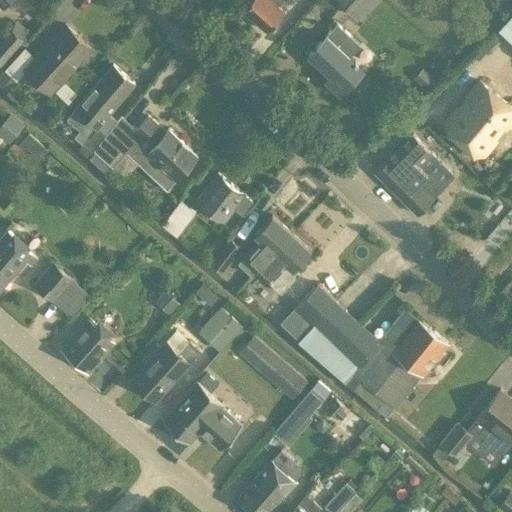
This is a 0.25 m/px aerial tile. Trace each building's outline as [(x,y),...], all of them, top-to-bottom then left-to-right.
[(8,0),(0,0),(0,7),(1,8),(8,0)] [(272,0),(247,0),(242,7),(266,30),(284,11),(272,0)] [(340,0),(359,17),(375,0),(340,0)] [(511,11),(498,28),(511,40),(511,11)] [(9,31),(0,40),(0,64),(30,32),(16,19),(6,27),(9,31)] [(16,77),(25,67),(49,89),(88,46),(63,23),(34,57),(24,47),(5,68),(16,77)] [(331,74),(326,80),(338,91),(359,68),(348,58),(360,45),(337,24),(327,35),(326,34),(324,36),(308,53),(331,74)] [(106,115),(135,82),(113,63),(74,107),(75,108),(65,119),(78,130),(74,136),(82,143),(77,149),(86,155),(114,122),(106,115)] [(64,80),(56,88),(68,100),(76,91),(64,80)] [(452,121),(487,151),(511,121),(511,100),(483,80),(452,121)] [(0,137),(8,144),(24,125),(9,113),(0,123),(0,137)] [(124,117),(88,159),(106,173),(113,165),(126,176),(139,163),(166,187),(175,177),(196,155),(167,128),(165,131),(148,115),(136,128),(124,117)] [(452,170),(409,129),(372,168),(416,209),(452,170)] [(34,162),(48,147),(30,130),(16,145),(34,162)] [(251,198),(245,193),(218,171),(196,198),(224,220),(235,206),(241,211),(251,198)] [(176,236),(195,211),(179,199),(161,224),(176,236)] [(252,275),(256,270),(292,232),(271,213),(253,231),(260,237),(238,261),(252,275)] [(0,286),(24,259),(30,265),(37,256),(7,230),(0,238),(0,286)] [(281,293),(298,273),(292,268),(310,249),(292,232),(256,270),(281,293)] [(221,271),(241,246),(229,236),(209,261),(221,271)] [(52,261),(32,284),(70,316),(90,293),(72,278),(72,277),(52,261)] [(280,319),(298,337),(336,297),(318,280),(280,319)] [(179,301),(166,290),(157,302),(169,312),(179,301)] [(297,339),(320,358),(358,318),(344,305),(336,297),(298,337),(297,339)] [(320,358),(351,385),(386,415),(395,404),(447,339),(444,337),(404,306),(379,338),(358,318),(320,358)] [(223,308),(201,333),(221,351),(244,327),(223,308)] [(115,338),(88,315),(61,347),(87,370),(115,338)] [(308,379),(254,333),(238,352),(292,397),(308,379)] [(178,350),(166,339),(131,377),(155,399),(200,348),(189,338),(178,350)] [(232,351),(217,365),(251,399),(266,385),(232,351)] [(197,380),(209,390),(217,381),(205,371),(197,380)] [(190,393),(188,391),(165,416),(189,437),(217,406),(195,387),(190,393)] [(441,441),(456,453),(472,433),(500,454),(511,439),(511,402),(508,399),(510,396),(499,387),(467,428),(457,420),(441,441)] [(345,408),(334,397),(324,410),(336,421),(345,408)] [(297,405),(272,433),(286,446),(311,419),(297,405)] [(270,511),(298,480),(272,457),(236,497),(253,511),(270,511)] [(336,511),(340,509),(354,492),(356,491),(354,489),(358,485),(350,478),(346,482),(345,481),(323,505),(330,511),(336,511)] [(511,511),(511,491),(510,489),(497,504),(507,511),(511,511)] [(316,511),(322,506),(304,492),(297,501),(287,511),(316,511)] [(350,511),(362,499),(354,492),(340,509),(343,511),(350,511)]
